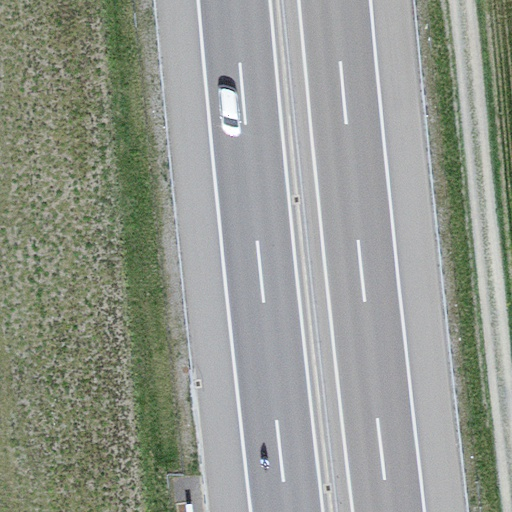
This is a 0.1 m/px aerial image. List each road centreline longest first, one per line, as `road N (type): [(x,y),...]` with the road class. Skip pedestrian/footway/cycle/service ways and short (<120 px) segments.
road 1 (motorway): [(388,511),(334,0)]
road 2 (motorway): [(234,0),(287,511)]
road 3 (track): [(511,486),(461,0)]
